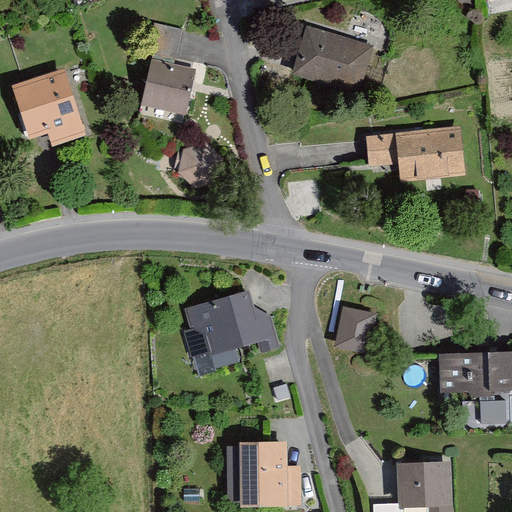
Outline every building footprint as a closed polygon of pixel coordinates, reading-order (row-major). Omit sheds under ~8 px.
[(178,36),(151,29),(143,63),(147,64),(169,70),(178,36)] [(367,51),(301,32),(287,81),(352,100),(367,51)] [(147,64),(135,109),(179,120),(190,75),(169,70),(147,64)] [(57,75),(3,92),(20,145),(39,139),(43,151),(77,140),(57,75)] [(390,166),(392,184),(461,176),(456,132),(359,143),(362,169),(390,166)] [(181,145),(182,179),(216,178),(215,144),(181,145)] [(240,298),(182,314),(195,362),(251,346),(256,358),(273,352),(265,323),(244,314),(240,298)] [(338,313),(330,351),(359,357),(367,319),(338,313)] [(434,361),(435,398),(459,397),(459,405),(477,404),(478,429),(503,428),(502,406),(491,407),(491,394),(511,393),(511,388),(511,357),(434,361)] [(284,390),(268,394),(272,408),(288,404),(284,390)] [(279,448),(230,449),(232,510),(296,509),(295,473),(279,473),(279,448)] [(447,511),(446,468),(390,470),(391,511),(447,511)]
